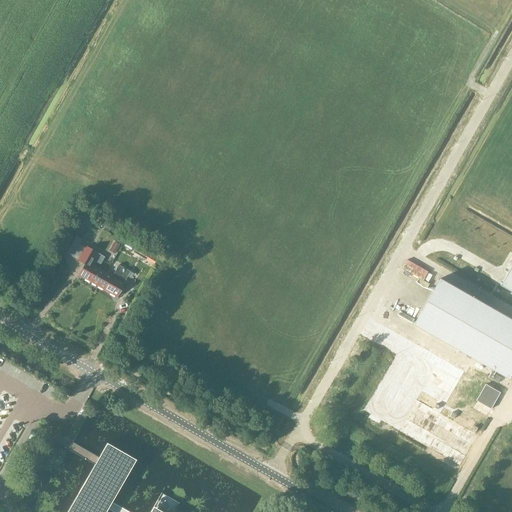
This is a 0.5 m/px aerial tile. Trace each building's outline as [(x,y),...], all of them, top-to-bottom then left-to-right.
[(73,233),(64,251),(73,255),(82,238),(73,233)] [(114,251),(119,242),(113,239),(108,247),(114,251)] [(79,275),(98,286),(105,273),(91,265),(98,253),(86,247),(78,260),(85,264),(79,275)] [(133,252),(149,262),(152,257),(135,248),(133,252)] [(511,264),(500,286),(511,293),(511,264)] [(125,284),(124,284),(131,272),(119,266),(113,277),(105,273),(98,286),(117,297),(125,284)] [(511,320),(439,279),(413,325),(509,379),(511,373),(511,320)] [(0,359),(0,373),(44,394),(49,382),(0,359)] [(422,378),(442,392),(433,405),(446,414),(454,403),(446,398),(447,397),(446,396),(458,379),(434,362),(422,378)] [(493,372),(490,378),(499,383),(502,378),(493,372)] [(485,384),(476,401),(490,409),(500,393),(485,384)] [(420,390),(417,397),(428,403),(432,396),(420,390)] [(398,431),(429,448),(446,416),(416,400),(398,431)] [(393,426),(396,420),(386,414),(382,420),(393,426)] [(174,511),(176,508),(179,503),(161,493),(150,511),(129,511),(112,502),(136,460),(107,444),(99,458),(95,465),(67,511),(174,511)] [(511,511),(511,493),(508,491),(496,511),(511,511)]
